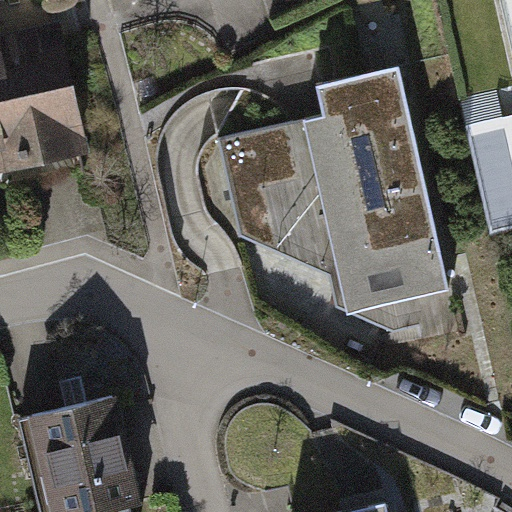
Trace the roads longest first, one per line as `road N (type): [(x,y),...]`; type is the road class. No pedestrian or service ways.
road 1 (residential): [(174,328),(511,488)]
road 2 (residential): [(174,328),(207,511)]
road 3 (residential): [(0,315),(89,297),(174,328)]
